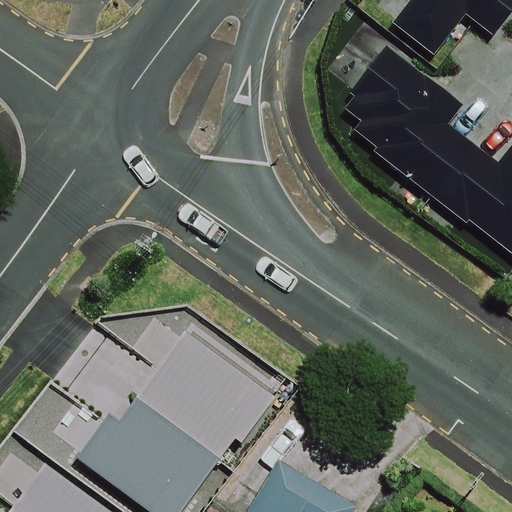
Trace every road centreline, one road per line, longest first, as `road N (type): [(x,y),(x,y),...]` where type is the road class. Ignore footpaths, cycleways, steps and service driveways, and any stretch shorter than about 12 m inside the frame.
road 1 (tertiary): [(511,417),(241,235)]
road 2 (tertiary): [(256,0),(246,52),(241,235)]
road 3 (tertiary): [(241,235),(101,133)]
road 4 (residential): [(101,133),(0,273)]
road 5 (tertiary): [(199,0),(101,133)]
road 6 (residential): [(101,133),(0,50)]
